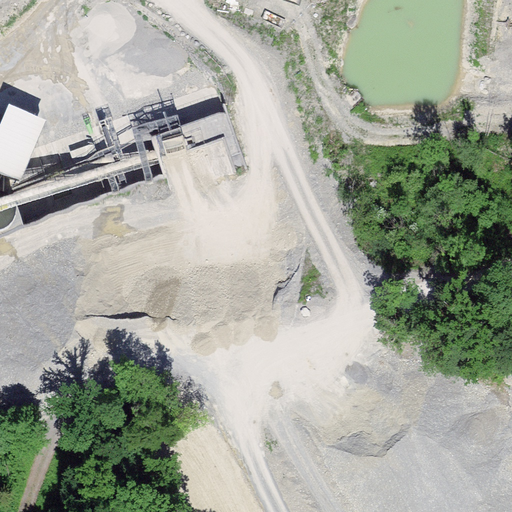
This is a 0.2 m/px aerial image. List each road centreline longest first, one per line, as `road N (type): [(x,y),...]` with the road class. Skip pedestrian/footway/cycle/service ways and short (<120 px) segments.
road 1 (track): [(220,380),(385,293),(511,266)]
road 2 (track): [(31,511),(42,466),(106,414),(220,380)]
road 3 (track): [(278,511),(220,380)]
